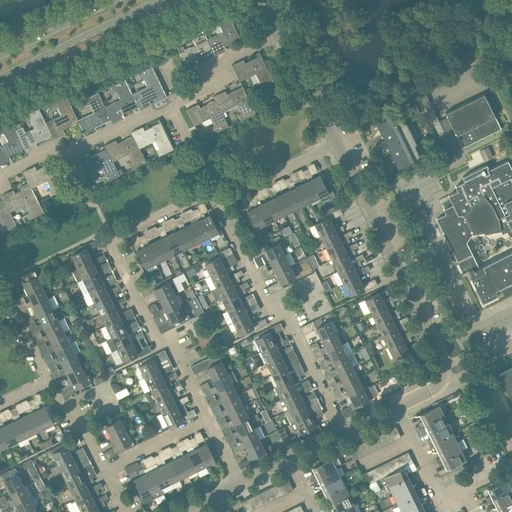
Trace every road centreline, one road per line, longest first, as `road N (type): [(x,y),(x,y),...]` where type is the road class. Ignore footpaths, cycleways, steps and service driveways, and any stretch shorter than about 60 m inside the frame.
road 1 (residential): [(206,418),(169,345),(153,337),(108,239),(211,188),(218,202)]
road 2 (unclassified): [(397,407),(440,381),(440,353),(337,145)]
road 3 (residential): [(342,433),(218,202)]
road 4 (tertiary): [(0,79),(160,0)]
road 5 (residential): [(477,511),(436,485),(397,407)]
road 6 (residential): [(218,202),(337,145)]
road 7 (residential): [(173,107),(223,64),(282,35)]
road 8 (tertiary): [(113,0),(0,55)]
road 9 (unclassified): [(337,145),(282,35)]
road 10 (residential): [(63,153),(138,114),(173,107)]
